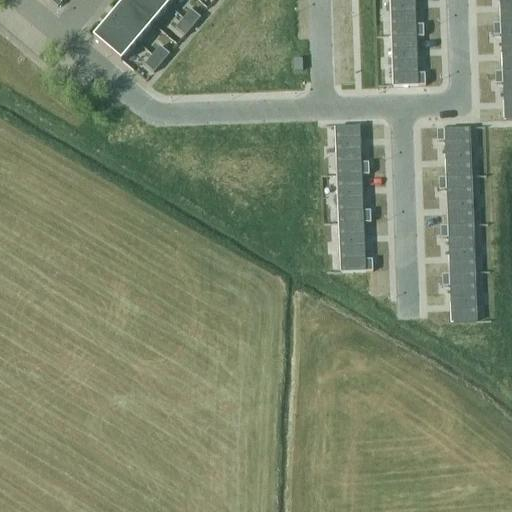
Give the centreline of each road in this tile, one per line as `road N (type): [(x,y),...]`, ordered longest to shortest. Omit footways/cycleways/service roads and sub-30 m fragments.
road 1 (residential): [(60,36),(155,112),(322,108)]
road 2 (residential): [(400,105),(408,315)]
road 3 (residential): [(400,105),(460,104),(456,0)]
